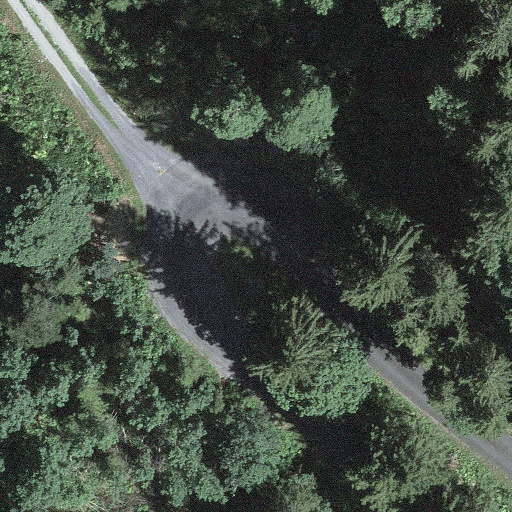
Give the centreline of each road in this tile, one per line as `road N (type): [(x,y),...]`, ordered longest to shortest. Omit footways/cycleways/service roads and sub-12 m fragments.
road 1 (track): [(186,201),(229,184),(272,209),(353,320),(511,466)]
road 2 (track): [(186,201),(182,261),(194,290),(397,511)]
road 3 (track): [(42,0),(117,132),(186,201)]
